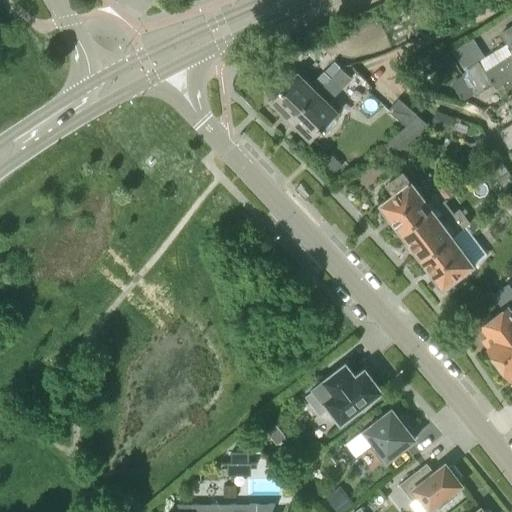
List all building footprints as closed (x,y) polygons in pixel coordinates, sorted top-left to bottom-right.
[(422,26),(433,20),(432,18),(421,0),(411,0),(408,2),(422,26)] [(511,26),(502,33),(511,48),(511,55),(500,63),(500,64),(486,73),(492,82),(506,72),(507,74),(511,70),(511,26)] [(466,72),(479,62),(486,58),(473,38),(452,50),(466,72)] [(295,63),(284,49),(280,52),(291,66),(295,63)] [(278,55),(267,60),(277,72),(286,65),(278,55)] [(292,119),(342,68),(335,61),(314,82),(317,85),(314,88),(298,73),(272,100),(292,119)] [(511,70),(507,74),(506,72),(492,82),(486,73),(479,62),(466,72),(463,74),(476,96),(493,85),(497,90),(511,81),(511,70)] [(342,68),(292,119),(312,139),(327,123),(333,125),(336,122),(334,116),(338,112),(329,102),(353,78),(342,68)] [(406,124),(415,112),(399,98),(389,109),(406,124)] [(437,110),(431,124),(450,131),(455,119),(456,117),(437,110)] [(334,176),(343,166),(331,154),(322,164),(334,176)] [(495,178),(508,169),(501,157),(487,166),(495,178)] [(403,232),(434,209),(412,179),(411,180),(404,171),(388,183),(396,193),(382,204),(384,206),(380,209),(388,219),(391,216),(403,232)] [(447,198),(453,192),(446,182),(439,188),(441,191),(434,197),(439,203),(447,198)] [(424,260),(455,236),(454,235),(461,230),(451,217),(455,214),(444,201),(434,209),(403,232),(415,248),(412,250),(419,261),(423,258),(424,260)] [(473,232),(484,224),(478,216),(467,224),(473,232)] [(455,236),(424,260),(436,275),(432,278),(440,288),(443,286),(445,288),(476,265),(455,236)] [(501,362),(511,353),(511,305),(510,307),(510,306),(484,326),(491,335),(485,340),(490,347),(501,362)] [(511,353),(501,362),(511,376),(511,353)] [(383,391),(371,375),(366,369),(357,376),(347,363),(325,380),(325,381),(306,396),(321,415),(330,407),(342,422),(359,409),(361,412),(364,411),(367,409),(368,406),(366,404),(383,391)] [(398,416),(393,409),(365,430),(375,442),(371,446),(382,461),(386,457),(388,460),(416,438),(410,431),(413,429),(413,430),(414,429),(401,413),(398,416)] [(267,430),(277,442),(286,435),(276,423),(267,430)] [(231,451),(231,461),(249,461),(249,451),(231,451)] [(420,496),(430,509),(437,504),(439,507),(438,507),(439,508),(457,495),(456,494),(455,494),(453,491),(463,484),(460,481),(463,478),(463,479),(465,478),(453,463),(451,464),(452,464),(449,467),(446,463),(430,476),(422,466),(399,484),(400,485),(401,484),(414,501),(420,496)] [(342,511),(355,503),(351,498),(346,502),(335,488),(324,497),(335,511),(342,511)] [(272,511),(276,502),(177,503),(182,511),(272,511)]
